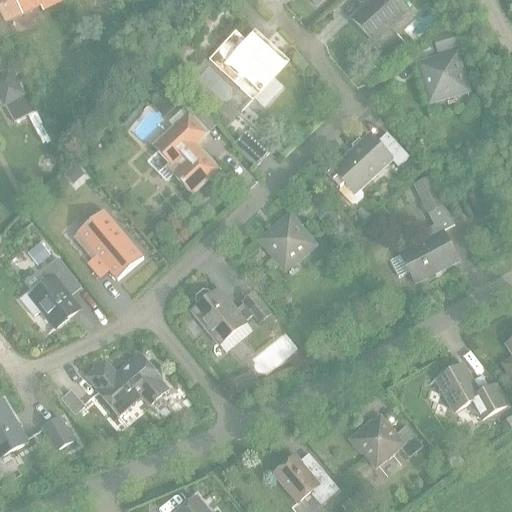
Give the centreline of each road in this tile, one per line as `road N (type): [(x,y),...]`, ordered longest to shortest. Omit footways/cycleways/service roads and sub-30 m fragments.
road 1 (residential): [(305,44),(349,105),(344,125),(143,307)]
road 2 (residential): [(511,277),(299,402),(237,428)]
road 3 (residential): [(237,428),(89,489)]
road 4 (residential): [(6,362),(44,366),(105,342),(143,307)]
road 5 (residential): [(143,307),(237,428)]
